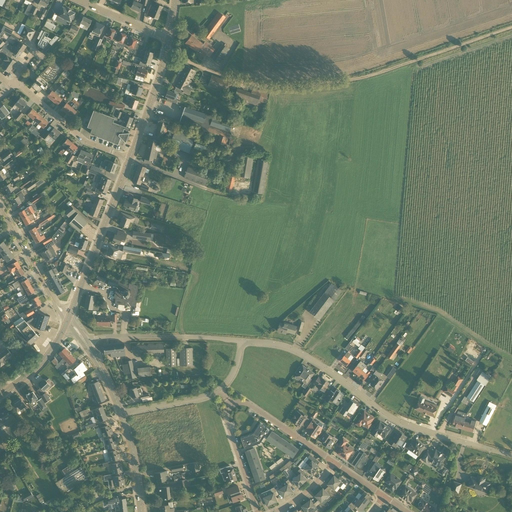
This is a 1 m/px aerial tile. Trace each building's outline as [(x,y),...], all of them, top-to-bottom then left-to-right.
[(139,11),(141,7),(142,5),(136,2),(136,0),(133,0),(133,1),(132,3),(131,8),(139,11)] [(162,7),(158,5),(152,3),(147,15),(153,17),(153,18),(154,19),(154,18),(157,19),(160,12),(159,12),(161,7),(162,7)] [(29,4),(24,14),(29,16),(34,6),(29,4)] [(67,9),(62,7),(58,16),(70,22),(72,19),(73,19),(74,16),(73,16),(75,13),(70,11),(70,10),(67,9)] [(52,10),(48,19),(54,22),(58,13),(52,10)] [(218,12),(199,38),(203,41),(206,38),(209,40),(210,37),(214,32),(225,17),(218,12)] [(88,27),(91,21),(83,17),(80,23),(84,25),(83,29),(87,30),(88,27)] [(90,33),(89,37),(91,38),(93,34),(99,37),(104,26),(96,22),(91,34),(90,33)] [(22,24),(17,33),(20,35),(20,36),(24,38),(24,39),(25,39),(29,41),(34,31),(25,27),(25,26),(22,24)] [(69,31),(75,34),(76,34),(78,29),(72,25),(69,31)] [(11,34),(13,31),(6,27),(5,28),(3,27),(1,30),(11,35),(11,34)] [(114,42),(117,35),(118,32),(115,31),(110,29),(109,31),(106,30),(103,37),(106,38),(106,39),(106,40),(107,41),(108,41),(109,42),(110,42),(110,41),(111,40),(114,41),(114,42)] [(44,31),(41,30),(37,39),(40,40),(37,44),(40,46),(43,48),(44,47),(44,48),(45,45),(46,45),(46,46),(48,42),(42,39),(44,36),(47,37),(49,33),(44,31)] [(114,42),(113,44),(116,45),(116,46),(116,47),(116,48),(117,48),(118,49),(119,49),(119,48),(120,48),(121,47),(124,48),(125,46),(128,39),(129,37),(128,37),(126,36),(126,35),(121,33),(120,36),(117,35),(114,42)] [(204,42),(203,44),(195,38),(191,35),(188,39),(206,54),(207,53),(210,55),(214,49),(204,42)] [(97,38),(92,49),(97,51),(102,40),(97,38)] [(130,41),(128,39),(125,46),(128,47),(127,48),(127,49),(128,50),(129,51),(130,51),(131,51),(132,50),(132,49),(135,51),(137,46),(139,41),(136,40),(131,38),(130,41)] [(206,54),(188,39),(185,43),(204,57),(206,54)] [(22,51),(26,46),(20,42),(19,43),(16,41),(16,42),(15,41),(14,43),(14,42),(12,45),(13,45),(22,51)] [(222,44),(212,59),(219,63),(229,49),(222,44)] [(19,57),(22,51),(13,45),(10,51),(19,57)] [(12,56),(7,52),(1,48),(0,48),(0,52),(5,56),(5,55),(6,56),(3,61),(12,67),(15,62),(10,58),(12,56)] [(144,57),(151,59),(153,53),(146,51),(144,57)] [(134,53),(133,56),(143,60),(142,62),(140,61),(139,65),(146,67),(147,64),(149,65),(151,59),(144,57),(137,54),(134,53)] [(0,66),(8,72),(12,67),(3,61),(0,64),(0,66)] [(37,80),(32,86),(35,88),(38,91),(41,87),(45,90),(48,87),(46,85),(47,83),(55,74),(58,70),(50,63),(39,76),(36,79),(37,80)] [(139,65),(132,63),(131,67),(137,69),(136,75),(144,78),(145,77),(146,76),(146,74),(146,73),(147,71),(145,70),(146,67),(139,65)] [(180,78),(188,83),(190,84),(192,79),(191,79),(194,72),(195,71),(186,66),(180,78)] [(70,74),(65,70),(61,74),(66,78),(70,74)] [(208,86),(225,92),(228,81),(211,75),(208,86)] [(187,86),(188,83),(180,78),(175,87),(183,91),(182,92),(188,95),(191,88),(187,86)] [(131,81),(128,80),(127,84),(130,85),(129,88),(130,89),(129,92),(132,93),(139,96),(140,96),(141,95),(142,93),(141,92),(142,88),(137,87),(138,83),(131,81)] [(267,99),(250,93),(237,88),(233,100),(256,108),(263,110),(267,99)] [(166,94),(165,97),(167,98),(166,100),(176,104),(179,105),(180,101),(177,100),(175,99),(174,99),(176,94),(172,93),(172,92),(167,90),(167,91),(166,94)] [(52,101),(57,95),(52,91),(47,96),(52,101)] [(52,101),(57,105),(62,100),(59,97),(62,94),(60,92),(57,95),(52,101)] [(128,107),(135,109),(138,101),(132,99),(133,98),(127,96),(126,99),(130,101),(128,107)] [(23,108),(26,104),(20,99),(15,104),(12,108),(14,110),(17,106),(21,110),(23,108)] [(61,109),(66,113),(71,108),(66,103),(61,109)] [(6,109),(3,105),(0,106),(0,120),(2,119),(1,118),(8,112),(6,109)] [(206,131),(219,136),(228,139),(230,139),(230,137),(231,132),(229,132),(232,125),(213,118),(213,117),(189,109),(185,107),(179,122),(184,124),(201,130),(201,132),(205,133),(206,131)] [(71,108),(66,113),(71,117),(75,113),(76,112),(74,110),(71,108)] [(113,113),(111,117),(114,118),(113,122),(129,128),(133,118),(128,116),(125,115),(126,114),(119,111),(120,109),(115,108),(114,110),(113,113)] [(37,114),(32,109),(27,115),(33,119),(37,114)] [(90,119),(87,127),(91,129),(90,134),(97,136),(96,137),(118,145),(118,144),(122,146),(124,141),(125,143),(129,133),(127,133),(128,130),(129,131),(130,129),(129,128),(113,122),(114,118),(111,117),(93,110),(90,119)] [(18,121),(23,115),(19,111),(14,118),(18,121)] [(38,124),(43,118),(37,114),(33,119),(38,124)] [(173,128),(174,125),(169,123),(170,118),(160,115),(158,123),(158,124),(168,127),(173,128)] [(38,124),(44,128),(48,123),(43,118),(38,124)] [(168,127),(158,124),(154,136),(162,138),(164,133),(166,134),(168,128),(168,127)] [(168,128),(167,131),(175,133),(174,137),(166,134),(163,142),(171,145),(170,146),(188,154),(190,148),(190,147),(193,140),(195,137),(176,129),(176,130),(173,128),(168,127),(168,128)] [(54,139),(60,133),(54,128),(49,133),(47,131),(42,136),(47,141),(51,137),(54,139)] [(219,136),(217,143),(223,145),(224,145),(225,145),(226,140),(228,141),(228,139),(219,136)] [(28,143),(30,141),(28,138),(26,140),(24,138),(20,142),(24,147),(28,143)] [(196,141),(193,149),(201,152),(207,154),(212,144),(197,138),(196,141)] [(66,151),(72,143),(67,139),(62,144),(65,146),(61,150),(57,155),(60,158),(64,152),(66,151)] [(156,140),(149,139),(144,159),(152,161),(153,158),(155,159),(157,151),(159,151),(160,145),(156,144),(156,140)] [(66,151),(68,152),(70,151),(72,153),(77,148),(72,143),(66,151)] [(190,148),(188,154),(198,158),(201,152),(193,149),(190,148)] [(5,168),(13,162),(13,161),(15,160),(14,159),(22,153),(20,150),(16,153),(12,156),(13,156),(11,158),(11,157),(2,164),(5,168)] [(76,161),(82,163),(87,153),(81,150),(78,157),(76,161)] [(9,151),(1,157),(4,162),(13,155),(9,151)] [(82,163),(85,165),(88,166),(90,162),(93,155),(87,153),(82,163)] [(185,153),(182,160),(191,164),(194,157),(185,153)] [(65,163),(68,165),(74,156),(71,154),(65,163)] [(249,178),(253,157),(241,155),(238,176),(249,178)] [(106,170),(113,173),(117,164),(105,160),(104,163),(108,164),(106,170)] [(257,160),(252,193),(263,195),(269,162),(257,160)] [(146,168),(143,167),(138,165),(132,182),(137,184),(140,185),(141,182),(144,183),(144,182),(147,183),(150,176),(148,175),(148,174),(144,172),(146,168)] [(205,185),(209,173),(188,166),(184,178),(205,185)] [(0,180),(0,181),(5,178),(6,180),(10,177),(8,173),(7,173),(4,169),(1,170),(0,170),(0,180)] [(17,175),(12,177),(14,181),(19,178),(22,176),(20,172),(17,174),(17,175)] [(228,176),(224,191),(231,193),(236,175),(228,173),(224,172),(224,175),(228,176)] [(101,184),(108,187),(111,180),(104,178),(99,176),(98,179),(97,182),(101,184)] [(31,178),(19,186),(21,189),(33,181),(31,178)] [(34,181),(26,187),(28,190),(36,184),(34,181)] [(17,187),(15,184),(13,185),(11,182),(8,184),(4,187),(8,193),(12,191),(12,190),(17,187)] [(98,183),(94,192),(101,195),(102,191),(106,193),(108,187),(101,184),(98,183)] [(15,198),(11,200),(15,207),(19,204),(24,201),(24,199),(22,196),(23,195),(21,191),(13,196),(15,198)] [(36,196),(30,200),(31,201),(33,205),(39,200),(42,198),(40,194),(36,196)] [(86,201),(88,202),(101,206),(103,200),(95,197),(94,200),(87,197),(86,201)] [(126,208),(134,211),(137,202),(136,202),(137,199),(129,197),(128,199),(125,199),(123,206),(127,207),(126,208)] [(101,206),(88,202),(87,205),(91,207),(89,214),(97,217),(101,206)] [(19,213),(22,219),(28,216),(34,212),(31,206),(28,208),(25,210),(25,209),(19,213)] [(64,212),(68,217),(75,211),(71,206),(64,212)] [(135,218),(126,214),(121,212),(119,218),(122,219),(119,225),(124,227),(127,228),(130,222),(133,223),(135,218)] [(28,216),(22,219),(26,226),(30,223),(32,222),(38,218),(37,215),(34,217),(32,213),(28,216)] [(46,217),(38,223),(40,226),(48,221),(48,220),(54,216),(52,213),(46,217)] [(87,222),(77,214),(69,223),(79,232),(87,222)] [(164,226),(161,225),(151,222),(149,228),(162,233),(164,226)] [(32,237),(41,232),(38,226),(35,227),(29,231),(32,237)] [(51,238),(52,240),(52,241),(44,245),(46,249),(54,244),(56,241),(57,242),(63,233),(62,232),(64,230),(61,227),(59,229),(58,229),(57,230),(51,238)] [(126,234),(118,231),(116,236),(115,235),(112,241),(119,244),(121,241),(124,242),(126,234)] [(32,237),(36,243),(42,240),(45,238),(41,232),(32,237)] [(133,232),(132,238),(146,240),(147,234),(133,232)] [(51,238),(50,237),(42,241),(44,245),(52,240),(51,238)] [(75,246),(78,247),(81,248),(80,250),(84,252),(88,241),(77,237),(75,242),(76,242),(75,245),(75,246)] [(78,249),(74,248),(70,246),(68,251),(76,254),(78,249)] [(10,251),(7,247),(0,251),(0,253),(3,257),(10,251)] [(46,261),(50,258),(52,257),(56,255),(54,251),(52,247),(48,249),(41,253),(43,257),(44,257),(46,261)] [(115,259),(118,260),(122,251),(119,250),(110,247),(107,256),(115,259)] [(0,267),(1,268),(5,266),(4,263),(3,262),(1,263),(1,262),(5,259),(6,262),(8,264),(10,262),(9,260),(14,256),(10,251),(3,257),(0,258),(0,267)] [(67,260),(66,263),(79,268),(80,264),(79,264),(81,261),(76,259),(75,258),(69,256),(67,260)] [(20,267),(17,261),(11,264),(10,262),(8,264),(5,266),(1,268),(2,272),(9,268),(11,272),(14,271),(20,267)] [(61,266),(59,271),(61,271),(65,273),(68,265),(62,263),(61,266)] [(14,271),(16,274),(13,276),(15,279),(18,277),(24,274),(20,267),(14,271)] [(44,273),(48,279),(56,274),(58,273),(58,272),(56,268),(53,269),(52,268),(44,273)] [(56,274),(48,279),(57,296),(57,295),(64,291),(65,291),(62,285),(59,280),(56,274)] [(104,282),(108,283),(108,280),(97,276),(94,282),(103,285),(104,282)] [(109,278),(108,280),(108,283),(107,284),(117,287),(113,298),(115,299),(114,304),(118,304),(118,309),(120,310),(123,311),(124,306),(125,307),(125,305),(135,306),(135,304),(137,288),(137,286),(129,283),(128,285),(109,278)] [(20,280),(12,284),(15,289),(19,287),(21,291),(25,289),(31,285),(27,279),(21,282),(20,280)] [(320,320),(341,291),(343,289),(340,286),(338,289),(331,283),(310,312),(320,320)] [(22,295),(17,299),(19,304),(31,297),(29,295),(30,294),(34,292),(31,285),(25,289),(21,291),(20,292),(22,295)] [(84,308),(98,311),(99,307),(93,306),(94,301),(95,302),(96,297),(89,295),(87,295),(84,308)] [(29,307),(33,304),(35,307),(41,303),(37,296),(31,300),(27,303),(29,307)] [(400,313),(404,308),(399,305),(396,310),(400,313)] [(25,319),(28,317),(27,316),(34,313),(32,309),(25,312),(24,314),(23,312),(19,314),(24,320),(25,319)] [(38,313),(36,318),(36,319),(33,327),(43,331),(48,316),(38,313)] [(27,324),(24,320),(23,321),(15,326),(27,340),(30,344),(38,337),(35,333),(27,324)] [(294,334),(296,329),(296,327),(284,323),(283,327),(279,325),(278,331),(286,334),(286,331),(294,334)] [(16,327),(12,330),(24,344),(28,342),(16,327)] [(350,345),(353,342),(359,347),(360,345),(358,343),(359,341),(356,338),(355,340),(353,339),(345,349),(348,351),(352,346),(350,345)] [(391,359),(400,346),(403,342),(399,340),(397,343),(387,356),(391,359)] [(0,366),(5,363),(3,361),(11,354),(7,349),(8,348),(4,343),(0,346),(4,351),(0,353),(0,366)] [(124,344),(113,345),(115,357),(125,356),(124,344)] [(132,353),(159,352),(164,352),(163,347),(165,347),(165,344),(131,345),(132,353)] [(113,345),(103,346),(104,354),(110,354),(110,357),(115,357),(113,345)] [(63,358),(65,356),(67,358),(71,355),(64,348),(58,354),(63,358)] [(176,366),(175,353),(175,348),(166,349),(166,367),(176,366)] [(192,366),(192,353),(192,348),(180,348),(180,366),(192,366)] [(362,352),(359,356),(362,359),(368,351),(365,349),(364,349),(362,352)] [(347,366),(350,362),(351,361),(348,359),(350,356),(351,355),(347,352),(346,353),(344,356),(340,361),(347,366)] [(63,358),(60,361),(62,364),(65,361),(67,363),(65,364),(67,367),(75,360),(71,355),(67,358),(65,356),(63,358)] [(124,361),(128,378),(135,377),(131,359),(124,361)] [(356,367),(353,371),(358,375),(362,370),(366,366),(361,361),(357,366),(356,367)] [(76,375),(70,379),(74,384),(85,376),(83,372),(87,369),(82,362),(72,370),(76,375)] [(150,366),(137,368),(138,377),(151,375),(155,375),(154,367),(150,367),(150,366)] [(309,383),(311,379),(310,378),(314,373),(303,366),(296,377),(295,378),(299,380),(299,379),(301,381),(302,380),(303,381),(302,381),(304,383),(302,386),(305,388),(309,383)] [(65,367),(59,372),(62,376),(69,370),(65,367)] [(366,373),(362,370),(358,375),(364,380),(368,375),(370,373),(368,371),(366,373)] [(491,377),(482,371),(476,380),(477,380),(466,397),(467,398),(466,400),(471,403),(473,401),(473,402),(484,385),(485,386),(491,377)] [(380,387),(384,382),(373,374),(372,376),(369,380),(373,383),(372,384),(371,385),(377,390),(379,386),(380,387)] [(463,379),(458,375),(453,384),(455,385),(452,389),(447,385),(443,391),(452,397),(463,379)] [(316,386),(324,392),(327,387),(327,386),(329,383),(322,378),(321,379),(318,377),(314,384),(317,386),(316,386)] [(49,385),(45,380),(38,386),(43,391),(46,388),(49,390),(51,388),(49,385)] [(94,404),(100,402),(105,400),(97,381),(90,384),(95,397),(92,398),(94,404)] [(149,397),(148,394),(143,395),(140,386),(136,387),(129,390),(132,398),(139,396),(140,396),(140,399),(149,397)] [(307,397),(312,389),(308,387),(303,394),(307,397)] [(341,402),(342,401),(341,401),(342,399),(341,398),(344,395),(339,392),(340,391),(337,389),(334,393),(331,391),(324,400),(328,402),(329,401),(332,404),(333,402),(338,405),(339,403),(340,402),(341,402)] [(29,393),(26,395),(27,396),(26,396),(29,400),(31,403),(33,406),(37,403),(42,410),(44,413),(49,410),(47,407),(44,403),(41,398),(38,400),(37,399),(33,392),(29,394),(29,393)] [(50,400),(45,392),(40,396),(44,403),(50,400)] [(418,405),(416,410),(434,417),(435,412),(438,406),(426,402),(424,401),(425,399),(425,398),(425,397),(424,397),(424,396),(423,396),(422,396),(421,396),(421,397),(419,402),(418,405)] [(25,406),(21,399),(12,406),(17,412),(25,406)] [(343,404),(338,411),(345,416),(346,414),(350,417),(352,414),(354,415),(356,411),(355,410),(358,406),(356,405),(357,404),(351,400),(346,406),(343,404),(343,403),(343,404)] [(480,411),(484,405),(481,404),(480,405),(475,403),(468,413),(470,414),(469,416),(473,418),(478,410),(480,411)] [(93,417),(104,413),(102,406),(95,409),(91,411),(93,417)] [(487,406),(479,422),(486,426),(494,410),(487,406)] [(90,411),(89,408),(79,412),(81,418),(87,415),(86,412),(90,411)] [(0,418),(0,426),(10,420),(12,424),(16,421),(11,413),(9,415),(6,410),(0,414),(0,418)] [(295,415),(291,420),(292,421),(292,422),(293,423),(294,423),(295,423),(297,424),(296,426),(299,428),(301,425),(304,427),(309,419),(306,418),(307,416),(302,413),(301,414),(296,411),(294,415),(295,415)] [(362,415),(355,424),(360,427),(362,424),(368,429),(372,423),(371,423),(374,418),(373,417),(373,416),(371,415),(370,415),(369,414),(368,413),(364,411),(362,415)] [(462,429),(465,418),(466,417),(467,414),(458,411),(457,414),(454,414),(453,418),(452,423),(456,425),(456,427),(462,429)] [(106,419),(104,413),(93,417),(95,423),(99,421),(106,419)] [(462,429),(469,431),(471,423),(472,420),(465,418),(462,429)] [(319,422),(317,424),(315,423),(316,422),(313,419),(308,425),(306,429),(309,432),(308,433),(315,439),(318,434),(319,434),(321,432),(320,431),(323,428),(323,425),(319,422)] [(103,437),(110,435),(113,434),(111,428),(108,429),(106,422),(99,425),(96,426),(93,427),(94,430),(100,428),(103,437)] [(387,426),(380,422),(377,426),(374,431),(371,435),(376,438),(378,434),(384,438),(388,433),(391,429),(390,428),(387,426)] [(241,438),(244,446),(245,448),(251,446),(250,446),(250,444),(259,441),(264,433),(265,434),(265,435),(266,435),(269,430),(267,428),(260,423),(260,424),(261,424),(259,427),(259,426),(253,434),(252,434),(252,435),(250,436),(249,435),(244,437),(244,438),(242,439),(241,438)] [(147,450),(145,451),(146,454),(146,456),(147,456),(148,459),(149,458),(149,459),(150,460),(150,462),(151,463),(154,462),(155,462),(157,468),(158,468),(155,459),(156,459),(158,458),(160,458),(158,450),(159,450),(158,447),(164,446),(158,427),(152,428),(154,433),(153,433),(155,442),(149,444),(150,449),(149,450),(147,450)] [(271,432),(267,438),(271,441),(272,441),(276,444),(277,445),(281,439),(282,438),(279,436),(276,434),(273,432),(272,431),(271,432)] [(323,435),(321,439),(323,441),(322,443),(330,449),(334,442),(335,443),(338,439),(334,436),(333,438),(325,432),(323,435)] [(392,437),(388,442),(395,447),(397,444),(401,447),(403,450),(408,443),(405,441),(404,440),(407,437),(402,434),(400,432),(399,434),(398,435),(395,433),(392,437)] [(104,445),(103,446),(104,450),(107,449),(114,447),(117,446),(115,441),(112,442),(110,435),(103,437),(104,440),(105,445),(104,445)] [(281,439),(277,445),(281,447),(285,450),(289,445),(290,443),(288,442),(285,440),(282,438),(281,439)] [(368,445),(370,446),(372,443),(365,438),(363,442),(367,444),(368,445)] [(341,448),(337,453),(343,457),(343,459),(345,460),(346,460),(347,460),(351,453),(353,454),(355,452),(353,451),(354,449),(350,446),(348,448),(344,445),(347,441),(343,439),(341,442),(338,446),(341,448)] [(409,444),(406,448),(418,456),(419,455),(422,451),(421,451),(424,446),(418,441),(416,440),(415,442),(412,439),(409,444)] [(40,448),(36,441),(32,444),(39,456),(50,450),(47,445),(42,448),(40,448)] [(368,445),(367,444),(363,442),(359,447),(365,451),(368,445)] [(289,445),(285,450),(290,454),(294,457),(298,451),(299,449),(296,448),(294,446),(290,443),(289,445)] [(116,454),(114,447),(107,449),(110,462),(120,459),(119,453),(116,454)] [(247,451),(246,451),(246,453),(247,456),(248,460),(249,462),(251,462),(257,460),(257,459),(255,454),(255,453),(253,448),(247,451)] [(428,460),(441,469),(444,464),(442,463),(446,457),(436,450),(433,454),(428,450),(425,454),(421,459),(426,462),(428,460)] [(367,462),(364,461),(367,457),(365,456),(366,454),(363,452),(362,454),(359,452),(354,459),(352,463),(355,465),(354,466),(357,468),(358,466),(361,469),(364,464),(365,465),(367,462)] [(306,463),(315,471),(319,466),(314,462),(316,459),(310,455),(308,457),(309,458),(306,463)] [(251,462),(249,462),(251,467),(252,469),(253,472),(254,471),(261,469),(259,464),(257,460),(251,462)] [(197,462),(190,463),(191,472),(199,471),(197,462)] [(378,481),(380,478),(381,479),(381,480),(382,480),(386,474),(385,469),(382,469),(380,468),(381,466),(375,462),(371,468),(368,473),(372,475),(372,474),(375,476),(373,478),(378,481)] [(110,464),(112,474),(120,473),(123,472),(122,466),(119,467),(118,463),(110,464)] [(306,463),(300,469),(305,473),(307,471),(312,475),(315,471),(306,463)] [(84,482),(88,479),(81,466),(55,483),(58,487),(63,495),(84,482)] [(230,482),(231,482),(231,481),(236,480),(232,469),(231,469),(229,466),(230,466),(229,466),(219,469),(219,470),(220,474),(221,473),(224,482),(227,481),(228,483),(230,482)] [(442,470),(439,474),(443,476),(446,473),(448,469),(444,467),(442,470)] [(415,476),(418,472),(413,468),(410,473),(415,476)] [(254,471),(253,472),(254,477),(255,479),(256,482),(257,482),(262,480),(264,479),(262,474),(261,469),(254,471)] [(297,477),(303,484),(307,480),(302,475),(305,473),(300,469),(297,471),(297,473),(299,475),(297,477)] [(157,482),(162,481),(165,480),(165,476),(167,475),(166,471),(159,472),(154,473),(155,478),(156,478),(157,482)] [(120,473),(112,474),(103,476),(104,481),(108,481),(108,484),(111,483),(112,487),(124,485),(124,479),(121,480),(120,473)] [(391,473),(388,477),(385,481),(390,485),(388,488),(393,491),(395,488),(396,489),(401,480),(397,478),(396,479),(394,478),(395,476),(391,473)] [(297,477),(294,474),(292,477),(291,478),(294,482),(299,487),(303,484),(297,477)] [(330,480),(338,486),(340,487),(343,483),(345,485),(348,482),(341,477),(339,480),(334,476),(330,480)] [(478,476),(477,479),(471,477),(469,482),(467,486),(487,493),(489,488),(491,483),(485,481),(486,478),(478,476)] [(178,481),(179,484),(173,485),(174,489),(180,488),(180,487),(186,486),(189,486),(189,484),(190,483),(189,479),(185,479),(178,481)] [(283,487),(288,495),(293,492),(289,486),(292,484),(288,480),(286,481),(287,484),(283,487)] [(334,490),(338,486),(330,480),(327,484),(332,488),(330,491),(336,496),(339,498),(341,496),(334,490)] [(458,494),(461,484),(454,482),(451,491),(458,494)] [(273,486),(274,487),(277,494),(280,492),(283,498),(288,495),(283,487),(279,489),(276,485),(273,486)] [(162,499),(167,498),(169,498),(169,499),(172,498),(173,500),(175,497),(175,498),(177,496),(171,492),(170,493),(169,493),(169,486),(158,487),(159,493),(162,493),(162,499)] [(232,502),(238,500),(243,499),(241,493),(239,494),(239,491),(237,486),(226,490),(228,495),(230,494),(231,497),(232,502)] [(269,495),(272,504),(277,501),(275,495),(277,494),(274,487),(271,489),(273,493),(269,495)] [(412,502),(414,498),(417,495),(405,487),(402,490),(403,491),(399,496),(406,500),(407,499),(412,502)] [(328,501),(332,497),(333,499),(336,496),(330,491),(327,493),(323,488),(319,492),(325,499),(327,501),(328,501)] [(362,495),(358,499),(366,505),(370,501),(367,499),(370,496),(364,492),(361,490),(359,493),(362,495)] [(319,492),(315,496),(319,501),(317,503),(322,509),(325,506),(324,505),(327,501),(325,499),(319,492)] [(22,498),(23,501),(27,499),(28,501),(34,498),(31,493),(22,498)] [(272,504),(269,495),(264,497),(262,494),(259,496),(261,501),(265,500),(267,506),(272,504)] [(116,507),(126,506),(125,498),(120,499),(120,495),(115,496),(105,500),(106,505),(116,504),(116,507)] [(350,504),(355,508),(357,506),(362,510),(366,505),(358,499),(356,497),(352,502),(350,504)] [(306,503),(312,510),(312,511),(314,511),(318,509),(319,511),(322,509),(317,503),(314,505),(311,500),(306,503)] [(431,511),(434,507),(423,500),(421,502),(419,502),(418,504),(418,505),(419,506),(417,508),(422,511),(431,511)] [(160,511),(173,511),(174,508),(173,508),(172,502),(168,502),(168,505),(160,506),(160,511)] [(309,511),(310,511),(312,510),(306,503),(302,506),(306,511),(305,511),(309,511)]
